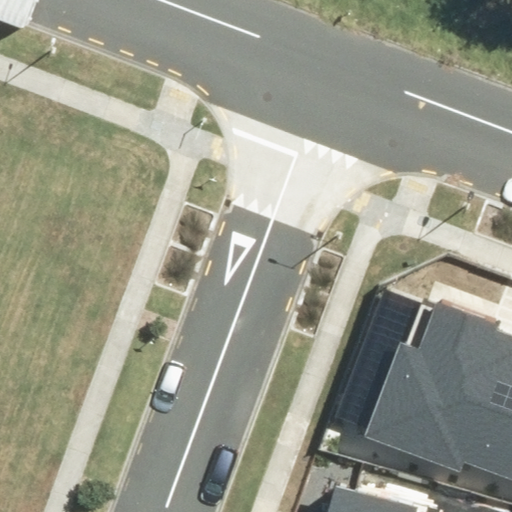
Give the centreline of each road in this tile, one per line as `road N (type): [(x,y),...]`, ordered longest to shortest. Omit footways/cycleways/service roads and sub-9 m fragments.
road 1 (residential): [(164,511),(326,66)]
road 2 (residential): [(326,66),(511,135)]
road 3 (residential): [(149,0),(326,66)]
